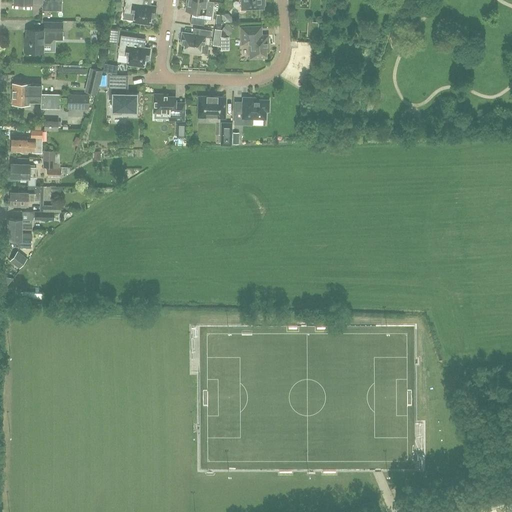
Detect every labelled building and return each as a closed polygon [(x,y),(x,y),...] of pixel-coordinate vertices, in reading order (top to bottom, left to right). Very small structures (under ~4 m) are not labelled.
[(14,0),(14,3),(43,4),(42,10),(61,11),(61,0),(14,0)] [(150,17),(154,17),(155,7),(144,6),(142,3),(142,0),(125,0),(124,13),(134,14),(133,21),(149,23),(150,17)] [(207,1),(203,0),(186,0),(185,11),(198,13),(197,17),(191,16),(190,23),(204,25),(207,1)] [(241,0),(242,9),(263,8),(263,6),(264,5),(264,0),(241,0)] [(62,40),(63,23),(46,22),(46,31),(26,30),(26,42),(24,42),(24,52),(43,52),(43,44),(51,44),(54,40),(62,40)] [(265,45),(268,45),(267,35),(261,36),(261,27),(241,27),(242,44),(250,44),(250,58),(266,57),(265,45)] [(109,36),(116,37),(117,29),(110,28),(109,36)] [(209,44),(211,31),(201,29),(200,36),(183,34),(182,43),(185,44),(184,51),(201,53),(202,44),(209,44)] [(220,46),(220,37),(221,30),(214,29),(211,45),(220,46)] [(144,59),(148,59),(149,49),(138,48),(136,45),(137,38),(120,35),(118,55),(128,56),(127,63),(143,66),(144,59)] [(90,67),(84,91),(97,94),(102,70),(90,67)] [(42,85),(30,84),(13,84),(12,94),(42,94),(42,85)] [(122,84),(107,84),(106,98),(110,98),(109,114),(119,114),(119,111),(133,111),(134,101),(136,101),(136,94),(121,93),(122,84)] [(42,94),(12,94),(12,104),(30,104),(30,102),(41,102),(40,108),(59,109),(60,95),(57,95),(42,94)] [(184,121),(185,107),(173,106),(173,96),(164,96),(164,94),(152,94),(152,110),(167,110),(166,119),(168,119),(168,121),(184,121)] [(68,108),(88,108),(88,95),(68,95),(68,108)] [(199,96),(198,96),(197,117),(224,118),(225,97),(224,97),(214,97),(214,96),(213,96),(213,97),(209,97),(209,96),(209,97),(199,96)] [(266,111),(268,111),(269,100),(256,100),(256,101),(251,101),(251,98),(243,97),(242,112),(235,112),(234,124),(243,124),(243,118),(265,119),(266,111)] [(57,121),(45,121),(44,129),(57,129),(57,121)] [(232,123),(221,123),(221,144),(231,145),(232,123)] [(42,153),(42,130),(31,130),(31,137),(11,137),(11,150),(33,150),(33,153),(42,153)] [(44,158),(55,159),(55,151),(44,150),(44,158)] [(55,159),(44,158),(44,167),(49,167),(49,177),(59,177),(59,167),(55,167),(55,163),(55,159)] [(30,164),(11,164),(11,169),(8,169),(7,180),(18,180),(18,177),(30,178),(30,177),(36,177),(36,167),(30,167),(30,164)] [(28,192),(10,191),(10,205),(28,205),(28,200),(40,200),(40,201),(41,187),(28,186),(28,192)] [(43,211),(34,211),(34,220),(54,220),(54,212),(60,212),(43,211)] [(33,219),(21,218),(8,218),(8,229),(21,229),(33,229),(33,219)] [(21,229),(8,229),(7,240),(18,240),(17,247),(31,248),(31,234),(21,234),(21,229)] [(27,258),(18,251),(11,261),(20,268),(27,258)]
